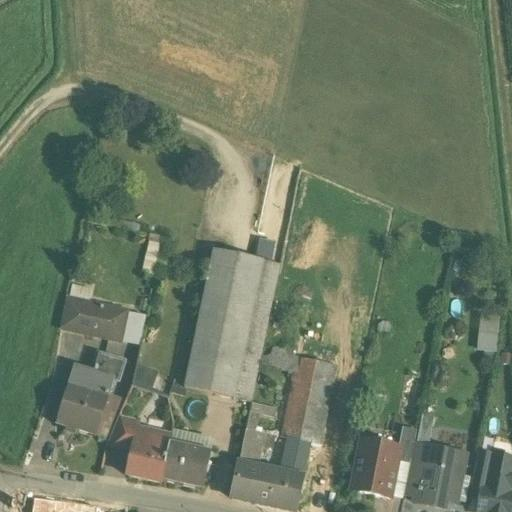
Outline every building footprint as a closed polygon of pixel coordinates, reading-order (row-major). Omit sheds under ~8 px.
[(267,263),(271,243),(253,239),(248,259),(267,263)] [(213,253),(184,391),(234,402),(262,264),(213,253)] [(262,264),(234,402),(251,405),(280,267),(262,264)] [(127,314),(66,300),(60,330),(120,344),(127,314)] [(474,352),(496,353),(497,318),(476,317),(474,352)] [(127,363),(98,353),(91,374),(114,381),(113,382),(119,384),(127,363)] [(336,370),(303,363),(286,443),(291,444),(309,448),(319,450),(336,370)] [(91,374),(75,369),(69,389),(108,401),(113,382),(114,381),(91,374)] [(159,376),(135,370),(131,388),(152,394),(159,376)] [(108,401),(69,389),(57,427),(96,439),(108,401)] [(135,424),(118,420),(108,445),(106,444),(106,447),(132,453),(139,429),(135,424)] [(171,438),(141,431),(139,429),(132,453),(126,478),(161,486),(169,446),(171,438)] [(416,433),(402,431),(401,436),(398,451),(399,451),(396,465),(409,467),(410,464),(416,433)] [(264,437),(245,434),(242,449),(260,452),(261,448),(264,437)] [(275,440),(264,437),(261,448),(273,451),(275,440)] [(309,448),(291,444),(285,478),(302,482),(308,453),(309,453),(310,452),(308,452),(309,448)] [(398,451),(361,444),(351,493),(389,501),(396,465),(399,451),(398,451)] [(210,456),(169,446),(161,484),(202,493),(210,456)] [(260,452),(242,449),(238,468),(256,472),(260,452)] [(465,458),(439,453),(435,469),(422,466),(416,502),(415,502),(414,506),(434,510),(436,502),(456,505),(465,458)] [(491,460),(477,458),(471,489),(483,492),(485,492),(491,460)] [(511,491),(511,464),(491,460),(485,492),(483,492),(479,511),(511,511),(511,493),(511,491)] [(422,466),(410,464),(409,467),(403,499),(415,502),(416,502),(422,466)] [(256,472),(238,468),(231,501),(249,505),(256,472)] [(256,472),(249,505),(263,508),(271,475),(256,472)] [(285,478),(271,475),(263,508),(282,511),(295,511),(302,482),(285,478)] [(96,511),(97,510),(33,501),(32,511),(96,511)]
